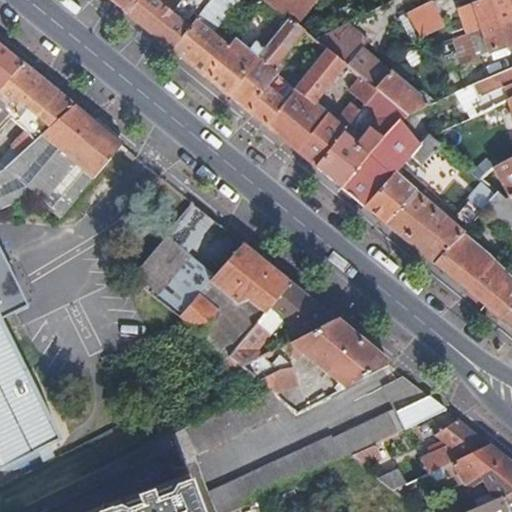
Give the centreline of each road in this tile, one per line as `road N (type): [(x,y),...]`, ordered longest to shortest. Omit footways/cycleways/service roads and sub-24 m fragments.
road 1 (primary): [(401,309),(28,0)]
road 2 (primary): [(401,309),(511,415)]
road 3 (primary): [(511,378),(401,309)]
